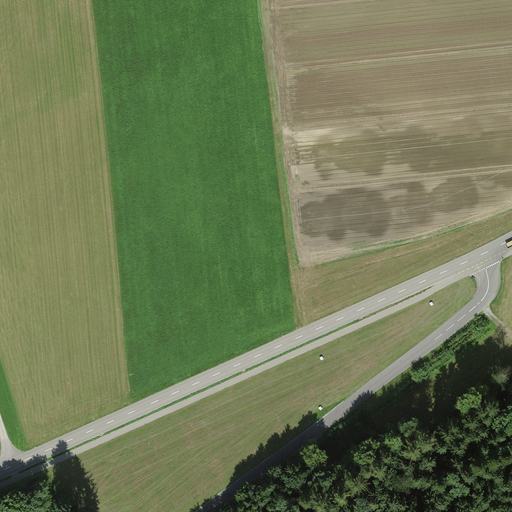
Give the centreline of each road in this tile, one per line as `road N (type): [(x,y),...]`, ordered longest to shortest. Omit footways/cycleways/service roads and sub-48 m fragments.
road 1 (tertiary): [(480,255),(0,471)]
road 2 (unclassified): [(480,255),(489,281),(480,302),(202,511)]
